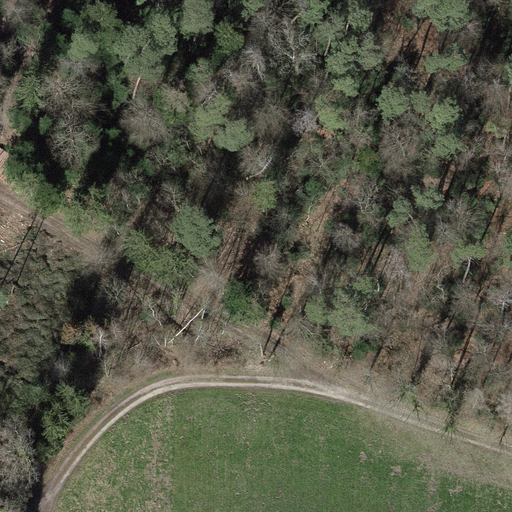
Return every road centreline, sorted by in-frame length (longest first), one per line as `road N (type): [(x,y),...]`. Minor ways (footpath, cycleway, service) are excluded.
road 1 (track): [(511,451),(322,389),(179,384),(113,418),(69,468),(50,511)]
road 2 (track): [(0,194),(292,358),(322,389)]
